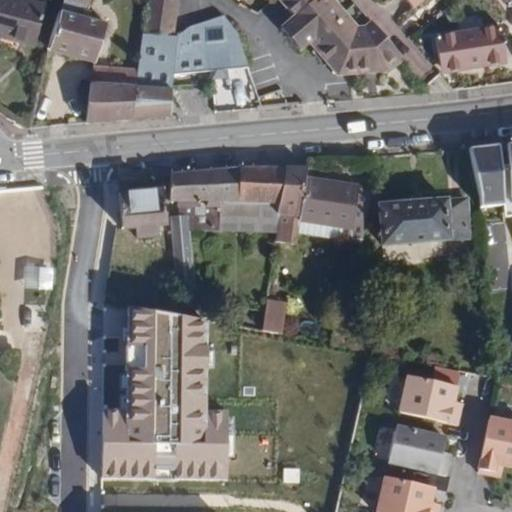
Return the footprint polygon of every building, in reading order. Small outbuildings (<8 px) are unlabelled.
[(41,8),(8,0),(0,0),(0,37),(32,45),(41,8)] [(60,0),(47,50),(96,63),(107,23),(87,18),(87,12),(83,11),(87,2),(87,0),(60,0)] [(167,0),(145,0),(141,34),(171,36),(176,1),(167,0)] [(349,0),(277,0),(293,18),(280,29),(295,47),(304,39),(333,72),(381,71),(398,56),(349,0)] [(402,0),(410,8),(419,0),(402,0)] [(136,71),(134,87),(171,90),(172,75),(210,71),(248,68),(236,34),(222,16),(187,28),(176,36),(171,36),(141,34),(136,71)] [(511,54),(511,23),(440,36),(443,58),(450,56),(452,71),(505,61),(504,56),(511,54)] [(443,58),(446,72),(452,71),(450,56),(443,58)] [(134,87),(136,71),(92,67),(90,84),(134,87)] [(90,84),(84,123),(178,118),(182,90),(171,90),(134,87),(90,84)] [(511,145),(468,149),(479,200),(480,210),(511,206),(511,145)] [(187,217),(187,218),(260,228),(264,201),(280,203),(285,168),(242,169),(170,176),(171,203),(178,202),(179,217),(187,217)] [(297,233),(304,181),(306,169),(285,168),(280,203),(276,230),(288,232),(297,233)] [(304,181),(297,233),(296,235),(356,242),(369,190),(355,189),(354,187),(304,181)] [(136,228),(137,238),(156,236),(155,225),(166,224),(163,190),(119,195),(122,229),(136,228)] [(470,240),(467,199),(379,204),(382,245),(470,240)] [(280,203),(264,201),(260,228),(276,231),(276,230),(280,203)] [(194,296),(187,218),(187,217),(179,217),(172,218),(179,297),(194,296)] [(288,232),(286,245),(295,246),(296,235),(297,233),(288,232)] [(263,325),(282,328),(286,305),(266,303),(263,325)] [(208,323),(210,316),(202,308),(195,308),(197,321),(208,323)] [(219,325),(127,309),(127,332),(126,418),(100,418),(99,495),(232,494),(232,421),(219,421),(219,325)] [(396,345),(334,333),(331,347),(372,355),(394,359),(396,345)] [(415,364),(418,349),(396,345),(394,359),(415,364)] [(447,358),(428,355),(426,364),(445,367),(447,358)] [(445,369),(458,372),(461,361),(447,358),(445,367),(445,369)] [(456,390),(406,379),(398,415),(456,428),(460,414),(451,411),(456,390)] [(451,411),(460,414),(461,407),(452,405),(451,411)] [(511,425),(485,420),(473,474),(489,478),(492,467),(498,468),(511,470),(511,425)] [(444,441),(395,429),(386,465),(445,479),(448,464),(439,462),(440,455),(444,441)] [(439,462),(448,464),(450,457),(440,455),(439,462)] [(492,467),(489,478),(496,479),(498,468),(492,467)] [(432,491),(383,480),(375,511),(426,511),(428,506),(432,491)]
